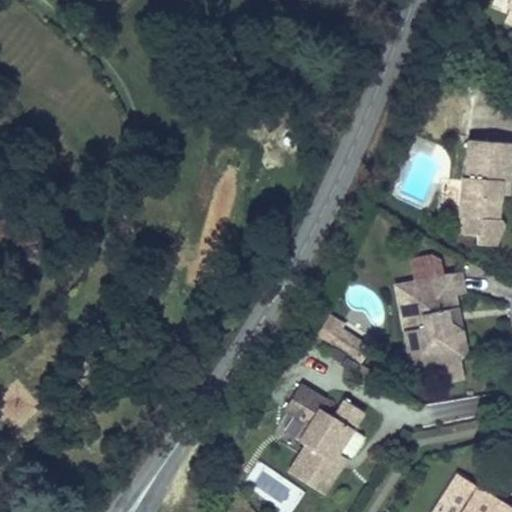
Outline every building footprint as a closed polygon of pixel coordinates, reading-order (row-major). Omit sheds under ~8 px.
[(509,14),(511,15),(511,0),(505,0),(501,11),(509,14)] [(511,34),(511,15),(509,14),(502,31),(511,34)] [(498,189),(499,175),(507,176),(508,139),(466,138),(464,174),(459,174),(458,214),(479,215),(479,229),(475,229),(474,240),(493,240),(501,220),(499,214),(497,214),(498,189)] [(506,189),(507,176),(499,175),(498,189),(506,189)] [(479,229),(479,215),(458,214),(458,229),(475,229),(479,229)] [(0,225),(0,245),(33,239),(30,219),(0,225)] [(464,274),(435,279),(439,297),(458,294),(466,292),(464,274)] [(399,286),(411,358),(434,354),(445,366),(460,363),(469,348),(466,333),(453,324),(451,313),(462,312),(458,294),(439,297),(435,279),(399,286)] [(453,324),(466,333),(462,312),(451,313),(453,324)] [(339,347),(347,333),(337,328),(329,341),(339,347)] [(361,360),(369,347),(347,333),(339,347),(361,360)] [(434,354),(411,358),(413,371),(445,366),(434,354)] [(322,489),(340,462),(330,454),(336,444),(350,422),(319,402),(323,395),(299,379),(283,403),(304,417),(293,434),(303,440),(288,465),(322,489)] [(351,454),(366,436),(358,429),(343,448),(351,454)] [(330,454),(340,462),(347,452),(336,444),(330,454)] [(357,468),(367,479),(383,463),(373,452),(357,468)] [(511,511),(511,504),(453,470),(428,511),(511,511)]
